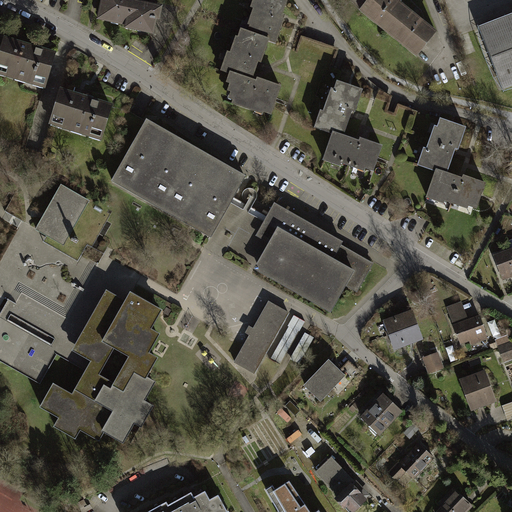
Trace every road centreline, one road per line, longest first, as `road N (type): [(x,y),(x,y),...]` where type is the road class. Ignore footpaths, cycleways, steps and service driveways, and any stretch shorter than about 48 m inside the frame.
road 1 (residential): [(417,257),(98,47),(7,0)]
road 2 (residential): [(417,257),(342,334),(511,465)]
road 3 (residential): [(304,0),(367,73),(396,92),(511,127)]
